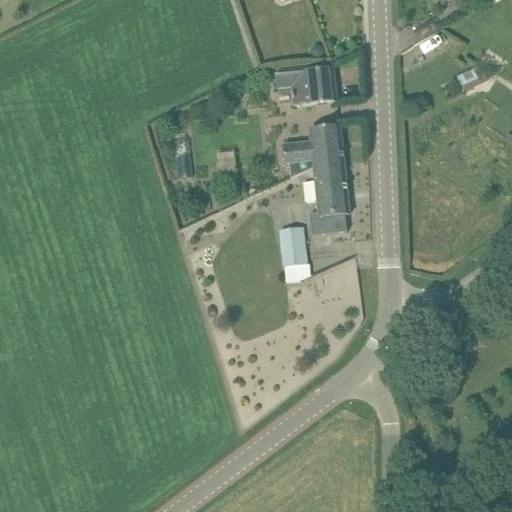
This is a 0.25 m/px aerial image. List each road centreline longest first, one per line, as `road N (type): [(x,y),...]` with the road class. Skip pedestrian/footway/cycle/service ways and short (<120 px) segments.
road 1 (unclassified): [(392,297),(378,0)]
road 2 (unclassified): [(175,511),(358,375)]
road 3 (unclassified): [(391,511),(386,406),(358,375)]
road 4 (unclassified): [(392,297),(452,294),(511,252)]
